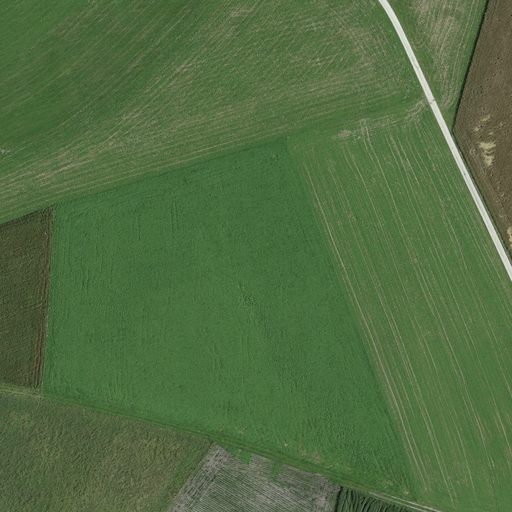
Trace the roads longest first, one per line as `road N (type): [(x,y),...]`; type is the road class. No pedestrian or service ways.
road 1 (track): [(433,511),(222,443),(0,394)]
road 2 (track): [(511,271),(379,0)]
